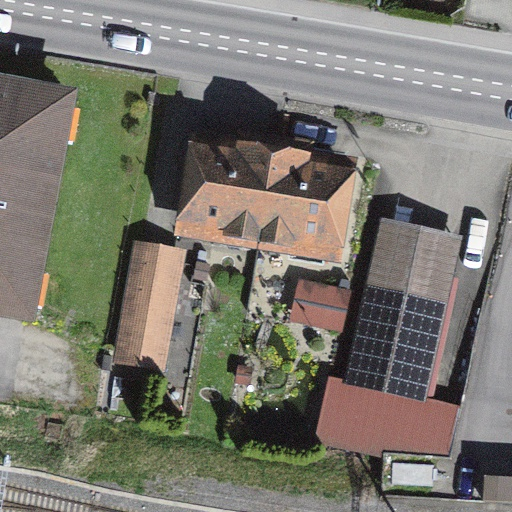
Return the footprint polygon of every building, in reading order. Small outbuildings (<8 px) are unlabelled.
[(0,310),(27,316),(67,100),(0,87),(0,310)] [(202,144),(188,230),(259,243),(275,142),(243,137),(241,150),(202,144)] [(307,148),(275,142),(259,243),(329,254),(343,168),(305,161),(307,148)] [(121,357),(159,364),(177,258),(140,251),(121,357)] [(350,383),(331,379),(317,442),(364,452),(378,389),(420,398),(446,280),(376,265),(350,383)] [(292,281),(291,321),(348,323),(349,283),(292,281)]
